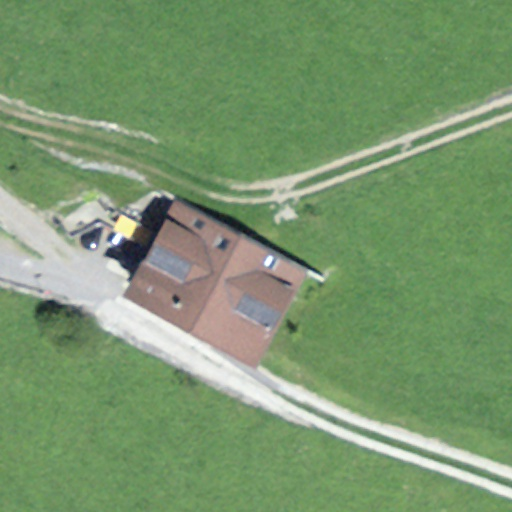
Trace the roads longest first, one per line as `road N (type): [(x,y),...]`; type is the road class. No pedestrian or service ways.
road 1 (track): [(0,193),(140,329),(315,415),(511,491)]
road 2 (track): [(511,117),(249,206),(0,119)]
